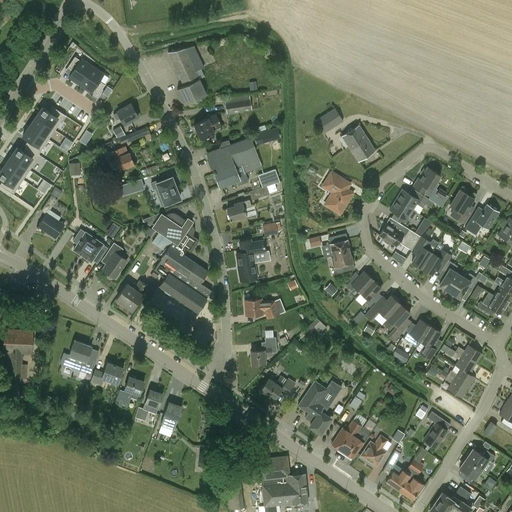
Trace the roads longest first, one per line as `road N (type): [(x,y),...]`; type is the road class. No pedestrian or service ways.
road 1 (secondary): [(387,511),(0,257)]
road 2 (residential): [(219,363),(226,323),(221,265),(187,153),(117,29),(76,0)]
road 3 (residential): [(511,197),(428,147),(384,180),(362,216),(369,249),(414,292),(498,345)]
road 4 (residential): [(415,511),(502,367)]
road 5 (track): [(125,43),(228,15),(263,21)]
